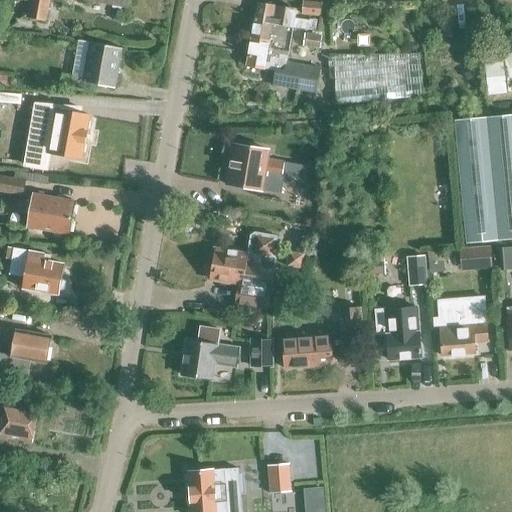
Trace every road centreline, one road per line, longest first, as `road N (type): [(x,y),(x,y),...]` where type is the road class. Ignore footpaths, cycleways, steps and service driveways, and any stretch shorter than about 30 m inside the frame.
road 1 (residential): [(124,413),(191,0)]
road 2 (residential): [(124,413),(511,392)]
